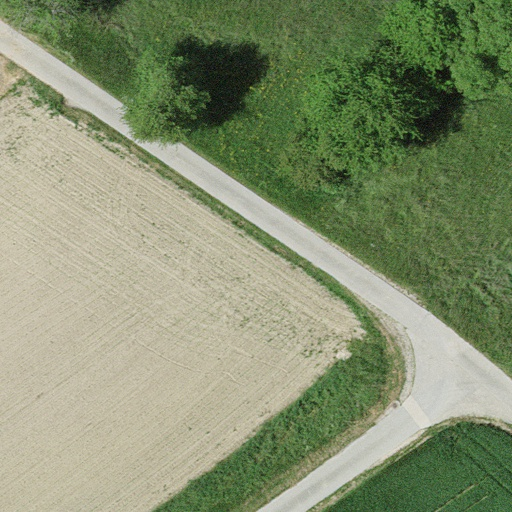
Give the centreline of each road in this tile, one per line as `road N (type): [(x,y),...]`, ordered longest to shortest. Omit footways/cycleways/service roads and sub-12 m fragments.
road 1 (track): [(0,35),(399,307),(511,400)]
road 2 (track): [(480,371),(283,511)]
